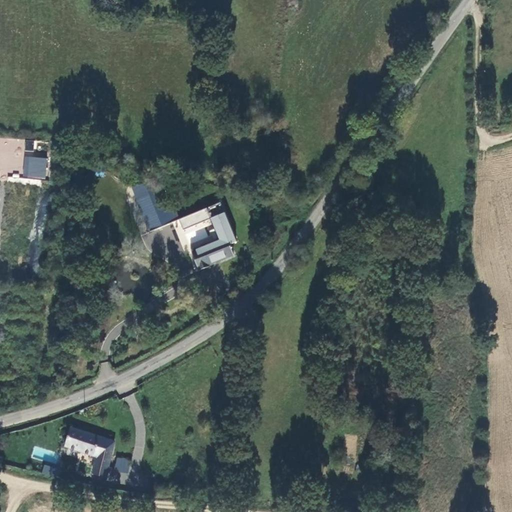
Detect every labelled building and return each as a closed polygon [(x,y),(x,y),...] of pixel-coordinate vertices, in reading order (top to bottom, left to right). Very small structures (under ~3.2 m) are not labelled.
[(47,158),(26,156),(24,178),(45,180),(47,158)] [(182,240),(170,210),(152,218),(159,235),(163,247),(182,240)] [(152,238),(159,235),(152,218),(145,220),(152,238)] [(230,246),(227,238),(202,247),(201,245),(191,250),(199,271),(209,266),(209,265),(235,254),(231,245),(230,246)] [(231,434),(233,419),(224,418),(223,433),(231,434)] [(106,477),(115,441),(69,430),(65,447),(97,455),(93,474),(106,477)] [(131,461),(118,458),(115,470),(128,473),(131,461)] [(42,476),(56,477),(57,467),(43,466),(42,476)]
